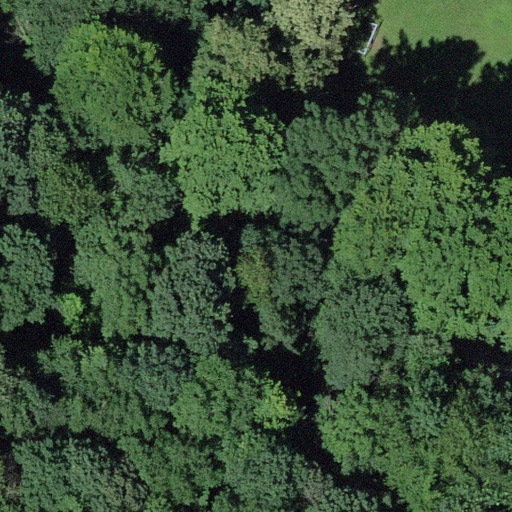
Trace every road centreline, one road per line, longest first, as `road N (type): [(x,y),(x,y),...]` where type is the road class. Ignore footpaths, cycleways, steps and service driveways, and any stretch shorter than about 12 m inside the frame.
road 1 (track): [(0,109),(511,374)]
road 2 (track): [(511,425),(0,378)]
